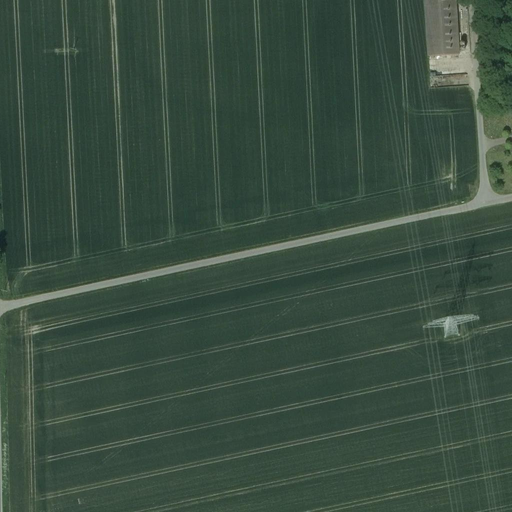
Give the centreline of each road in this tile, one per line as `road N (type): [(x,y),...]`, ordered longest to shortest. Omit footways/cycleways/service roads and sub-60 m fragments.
road 1 (unclassified): [(511,196),(0,307)]
road 2 (unknown): [(419,216),(414,0)]
